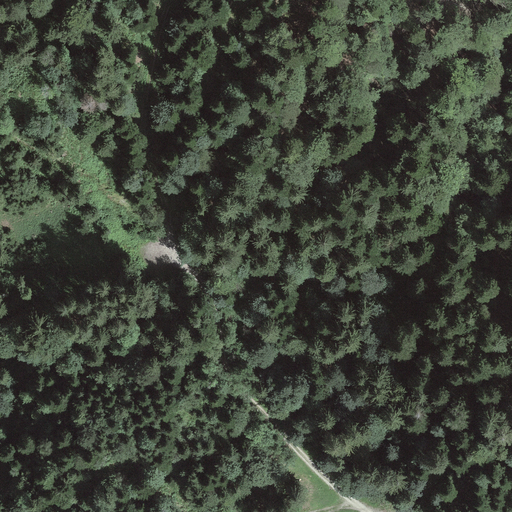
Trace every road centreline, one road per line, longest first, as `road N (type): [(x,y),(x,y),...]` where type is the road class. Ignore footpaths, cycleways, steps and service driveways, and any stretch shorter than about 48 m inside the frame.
road 1 (track): [(368,511),(240,391),(216,310),(182,259),(144,131),(172,0)]
road 2 (track): [(204,284),(215,200),(211,90),(218,53),(247,0)]
